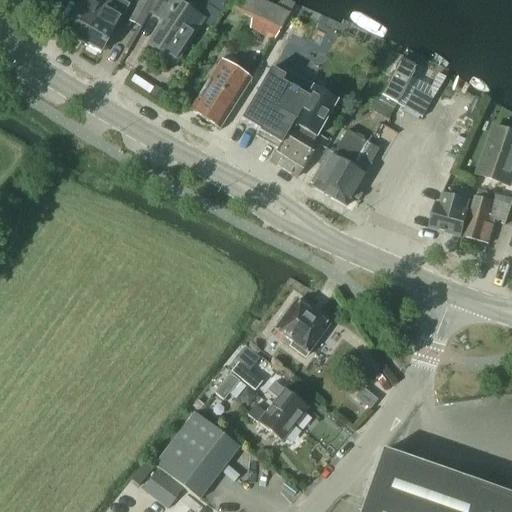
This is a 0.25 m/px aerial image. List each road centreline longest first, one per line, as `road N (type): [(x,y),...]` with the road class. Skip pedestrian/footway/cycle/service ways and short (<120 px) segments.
road 1 (unclassified): [(454,297),(393,416),(314,511)]
road 2 (secondary): [(217,174),(0,47)]
road 3 (secondary): [(217,174),(276,224),(340,248)]
road 4 (secondary): [(340,248),(251,183),(217,174)]
road 5 (secondary): [(454,297),(340,248)]
